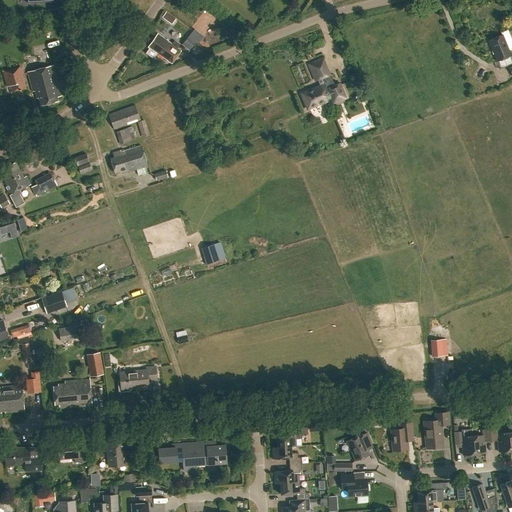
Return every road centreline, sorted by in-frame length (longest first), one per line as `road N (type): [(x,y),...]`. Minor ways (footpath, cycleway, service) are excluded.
road 1 (track): [(74,111),(89,126),(192,414)]
road 2 (unclassified): [(94,95),(125,94),(378,0)]
road 3 (unclassified): [(241,410),(511,387)]
road 4 (unclassified): [(0,428),(241,410)]
road 5 (residential): [(511,465),(400,473),(403,511)]
